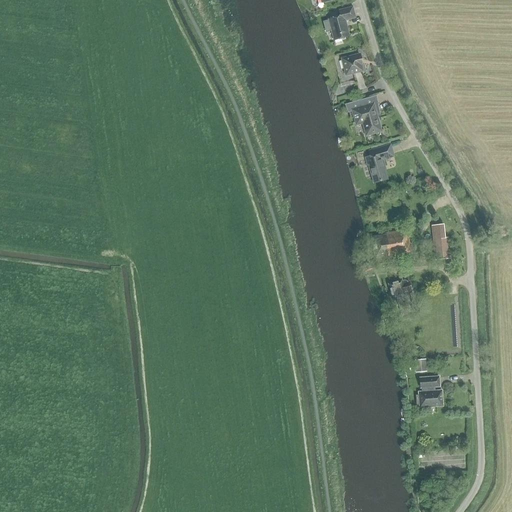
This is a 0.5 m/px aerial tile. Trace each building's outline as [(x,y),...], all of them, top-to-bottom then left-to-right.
[(326,32),(331,31),(333,41),(349,36),(345,21),(355,18),(352,7),(338,10),(340,16),(328,20),(328,21),(323,22),(326,32)] [(360,58),(359,55),(342,59),(342,60),(338,61),(340,70),(344,69),(346,75),(362,71),(358,59),(360,58)] [(363,123),(366,135),(380,131),(373,104),(352,110),(356,125),(363,123)] [(367,165),(368,165),(373,183),(387,180),(383,167),(384,166),(383,160),(393,157),(390,145),(368,151),(369,156),(365,158),(367,165)] [(431,226),(434,260),(448,258),(446,238),(443,238),(442,225),(431,226)] [(373,259),(395,255),(393,245),(409,242),(406,230),(382,234),(382,235),(370,237),(373,259)] [(413,241),(409,242),(393,245),(395,255),(410,252),(410,251),(414,250),(413,241)] [(411,298),(411,297),(410,294),(411,294),(408,283),(408,284),(407,282),(406,281),(404,281),(402,281),(401,281),(401,280),(387,284),(392,300),(396,299),(399,309),(406,307),(407,307),(408,306),(409,305),(410,304),(411,302),(411,301),(412,300),(412,299),(411,298)] [(425,360),(414,360),(415,367),(417,366),(418,372),(426,372),(425,360)] [(419,408),(442,406),(441,391),(434,392),(434,387),(439,387),(438,377),(419,379),(420,388),(421,388),(421,392),(418,393),(418,395),(415,395),(416,405),(419,405),(419,408)]
